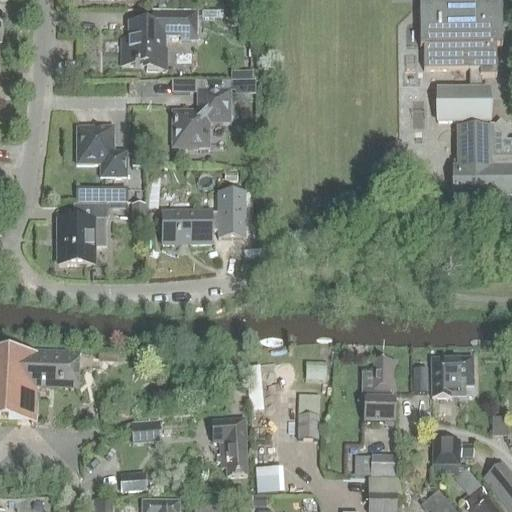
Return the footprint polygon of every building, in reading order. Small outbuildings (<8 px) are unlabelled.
[(158,0),(159,8),(167,8),(166,0),(158,0)] [(471,72),(471,92),(483,92),(483,79),(499,79),(498,47),(503,47),(503,49),(504,49),(504,3),(503,3),(503,4),(496,4),(495,0),(429,0),(430,5),(423,5),(423,3),(422,3),(422,49),(423,49),(423,48),(426,48),(426,72),(471,72)] [(179,43),(195,43),(195,16),(168,16),(168,28),(128,28),(128,44),(120,44),(120,71),(145,71),(145,76),(161,76),(161,56),(164,56),(164,41),(179,41),(179,43)] [(195,84),(195,115),(171,114),(171,154),(208,154),(208,128),(229,128),(229,85),(195,84)] [(252,85),(241,85),(241,98),(247,98),(255,98),(255,85),(252,85)] [(483,92),(471,92),(439,92),(439,125),(460,125),(460,132),(460,143),(458,143),(458,159),(460,159),(460,163),(455,163),(455,172),(455,200),(511,199),(511,144),(507,145),(507,141),(505,138),(509,134),(502,127),(498,131),(495,129),(491,129),(491,92),(483,92)] [(113,155),(113,131),(74,131),(74,169),(98,169),(98,183),(124,183),(124,155),(113,155)] [(405,173),(405,145),(389,145),(389,173),(405,173)] [(224,176),(224,185),(237,184),(237,176),(224,176)] [(126,194),(108,194),(108,205),(126,205),(126,194)] [(162,216),(162,248),(179,248),(179,245),(189,245),(189,248),(210,247),(210,234),(217,234),(217,242),(244,242),(244,196),(217,196),(217,216),(210,216),(210,215),(162,216)] [(145,207),(130,207),(130,221),(145,221),(145,207)] [(72,211),(73,225),(58,226),(59,271),(94,270),(93,227),(106,227),(105,210),(72,211)] [(34,356),(0,353),(0,423),(35,425),(37,390),(75,392),(78,354),(34,352),(34,356)] [(431,399),(451,400),(451,397),(459,397),(459,382),(473,382),(473,361),(432,361),(432,398),(431,398),(431,399)] [(394,363),(375,363),(375,394),(382,394),(382,403),(363,403),(363,425),(394,425),(394,404),(390,404),(390,396),(394,396),(394,363)] [(413,371),(413,395),(426,395),(426,371),(413,371)] [(317,441),(318,396),(297,396),(296,441),(317,441)] [(245,421),(211,422),(212,444),(220,443),(221,470),(226,470),(227,478),(244,477),(243,442),(246,442),(245,421)] [(159,424),(130,427),(132,448),(161,445),(159,424)] [(432,444),(432,468),(459,469),(459,444),(432,444)] [(474,461),(473,448),(460,448),(460,461),(474,461)] [(352,459),(352,480),(397,479),(397,458),(352,459)] [(256,469),(257,494),(285,493),(284,468),(256,469)] [(498,468),(482,480),(492,493),(506,510),(510,506),(511,508),(511,476),(508,480),(498,468)] [(465,471),(454,480),(466,495),(459,501),(466,509),(465,509),(466,511),(495,511),(482,496),(484,494),(465,471)] [(121,478),(121,490),(146,488),(145,477),(121,478)] [(421,507),(425,511),(452,511),(437,494),(421,507)] [(368,496),(368,511),(395,511),(396,497),(396,496),(368,496)] [(251,499),(251,509),(266,509),(266,499),(251,499)] [(110,511),(111,502),(89,502),(89,511),(110,511)] [(225,511),(226,502),(193,502),(192,511),(225,511)] [(178,511),(179,503),(141,504),(141,511),(178,511)]
